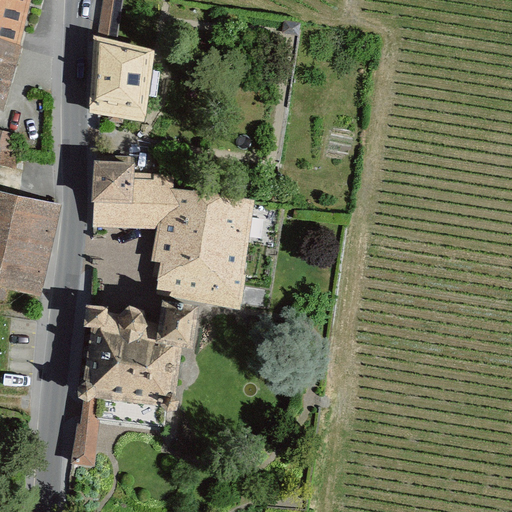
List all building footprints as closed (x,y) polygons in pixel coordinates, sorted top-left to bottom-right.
[(0,0),(0,49),(13,53),(25,0),(0,0)] [(113,30),(114,0),(102,0),(101,29),(113,30)] [(146,61),(91,48),(87,126),(137,134),(146,61)] [(0,49),(0,103),(13,53),(0,49)] [(0,129),(0,162),(11,163),(13,130),(0,129)] [(166,184),(83,175),(83,235),(159,238),(164,202),(166,184)] [(0,287),(36,295),(58,204),(0,191),(0,287)] [(238,291),(248,211),(164,202),(159,238),(149,302),(235,318),(238,291)] [(189,357),(194,318),(153,313),(150,337),(140,336),(133,321),(119,320),(110,333),(99,331),(101,320),(79,317),(76,339),(83,340),(68,471),(92,474),(97,427),(165,434),(174,355),(189,357)]
